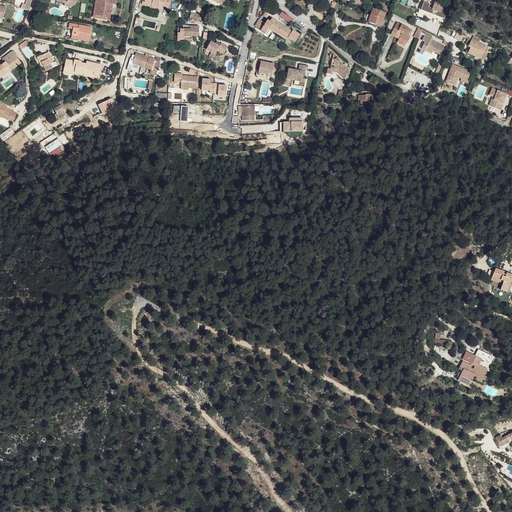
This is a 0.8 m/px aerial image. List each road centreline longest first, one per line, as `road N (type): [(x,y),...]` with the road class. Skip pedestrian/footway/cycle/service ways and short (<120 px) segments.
road 1 (track): [(290,511),(238,440),(142,348),(135,314),(152,304),(249,336),(428,422),(446,433),(493,511)]
road 2 (residential): [(511,126),(381,76),(279,0)]
road 3 (residential): [(128,46),(237,82),(258,0)]
road 4 (residential): [(27,78),(15,49),(29,37),(123,58)]
road 5 (residential): [(511,322),(460,310),(430,325),(432,362)]
